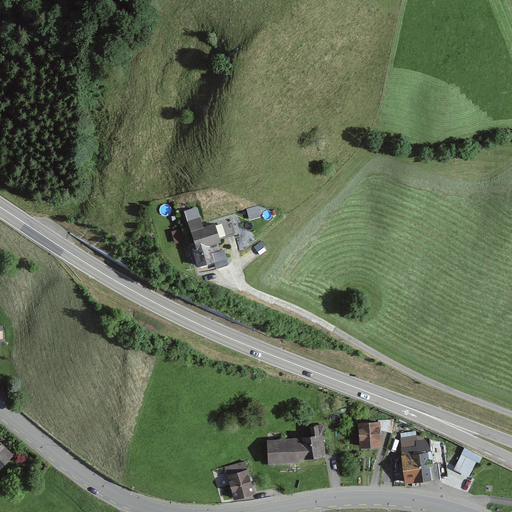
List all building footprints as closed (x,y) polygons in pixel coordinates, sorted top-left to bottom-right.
[(198,207),(186,211),(198,244),(199,249),(223,241),(222,238),(238,233),(232,217),(205,227),(198,207)] [(182,227),(174,230),(177,241),(185,239),(182,227)] [(231,264),(223,241),(199,249),(198,244),(192,246),(200,269),(219,263),(221,268),(231,264)] [(381,422),(358,424),(361,448),(384,446),(381,422)] [(307,437),(268,441),(271,464),(329,457),(325,425),(306,427),(307,437)] [(418,437),(402,439),(408,484),(449,479),(444,443),(431,445),(430,440),(419,441),(418,437)] [(0,442),(0,470),(14,455),(0,442)] [(463,448),(454,470),(470,478),(480,456),(463,448)] [(250,470),(229,475),(236,499),(256,493),(250,470)]
